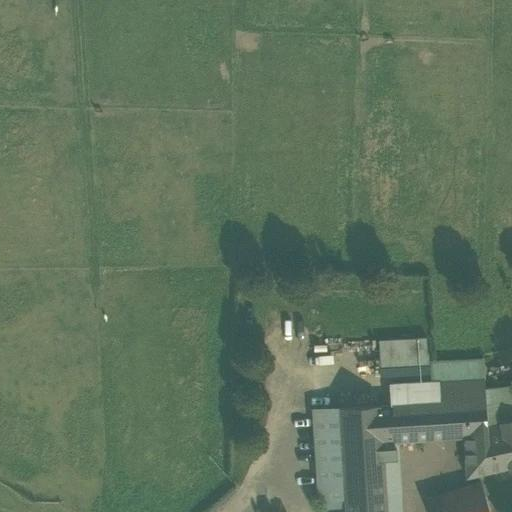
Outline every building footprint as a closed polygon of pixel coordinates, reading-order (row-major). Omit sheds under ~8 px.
[(425,338),(377,340),(379,370),(412,368),(428,368),(428,353),(427,353),(425,338)] [(345,511),(384,511),(381,443),(398,442),(463,437),(486,436),(485,425),(484,388),(483,380),(482,360),(431,363),(432,383),(390,385),(391,405),(338,408),(339,410),(344,498),(345,511)] [(511,390),(511,385),(484,388),(485,425),(511,418),(511,390)] [(344,498),(339,410),(315,411),(320,499),(344,498)] [(463,437),(466,478),(508,468),(509,472),(511,471),(511,418),(485,425),(486,436),(463,437)] [(402,511),(398,442),(381,443),(384,511),(402,511)] [(425,499),(429,511),(489,511),(480,482),(425,499)]
